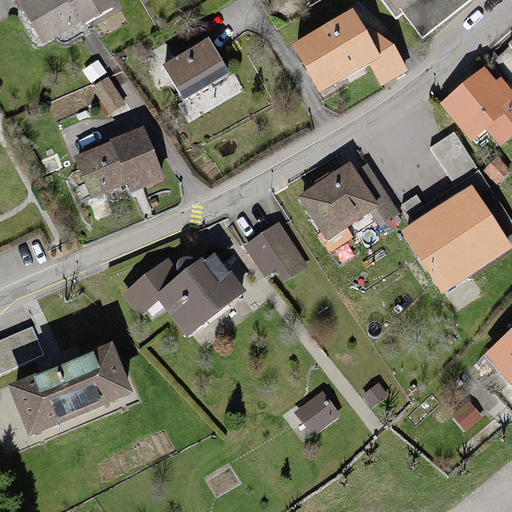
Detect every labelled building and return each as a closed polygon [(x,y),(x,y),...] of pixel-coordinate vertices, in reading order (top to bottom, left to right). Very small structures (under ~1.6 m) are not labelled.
[(105,0),(44,0),(22,12),(42,50),(81,29),(93,50),(124,34),(105,0)] [(342,0),(343,1),(344,0),(387,0),(426,48),(485,0),(342,0)] [(325,102),(376,74),(385,89),(406,77),(388,47),(375,55),(358,25),(300,56),(325,102)] [(213,53),(168,76),(185,108),(229,86),(213,53)] [(511,102),(493,79),(448,115),(478,152),(511,124),(511,102)] [(148,141),(80,168),(96,208),(164,181),(148,141)] [(353,170),(298,205),(325,248),(380,213),(353,170)] [(508,246),(471,189),(405,232),(443,289),(508,246)] [(309,277),(283,233),(251,252),(266,278),(276,271),(287,290),(309,277)] [(168,271),(125,301),(143,326),(166,310),(190,343),(247,302),(222,267),(184,293),(168,271)] [(511,332),(482,359),(511,392),(511,332)] [(122,361),(14,397),(32,449),(139,413),(122,361)] [(338,415),(322,394),(297,413),(313,434),(338,415)]
